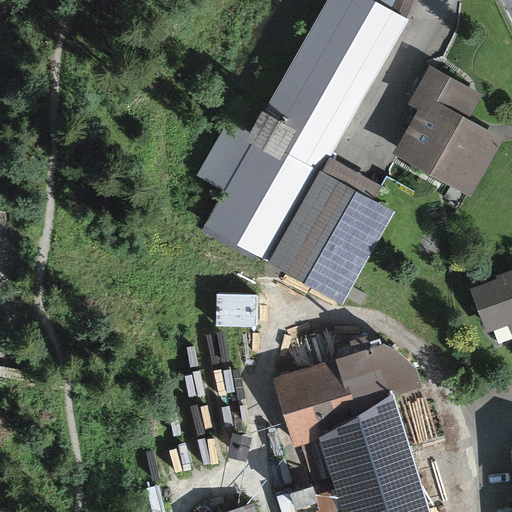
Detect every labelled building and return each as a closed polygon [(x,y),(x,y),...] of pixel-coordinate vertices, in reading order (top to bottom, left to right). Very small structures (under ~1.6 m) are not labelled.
[(416,19),(380,0),(336,0),(213,231),(349,303),(400,208),(334,172),(416,19)] [(474,95),(432,72),(414,104),(425,109),(401,152),(468,189),(495,141),(460,122),(474,95)] [(511,274),(478,287),(500,347),(511,341),(511,274)] [(219,292),(217,326),(258,328),(259,294),(219,292)] [(357,511),(440,511),(388,341),(312,364),(357,511)] [(219,511),(259,511),(256,501),(219,511)]
